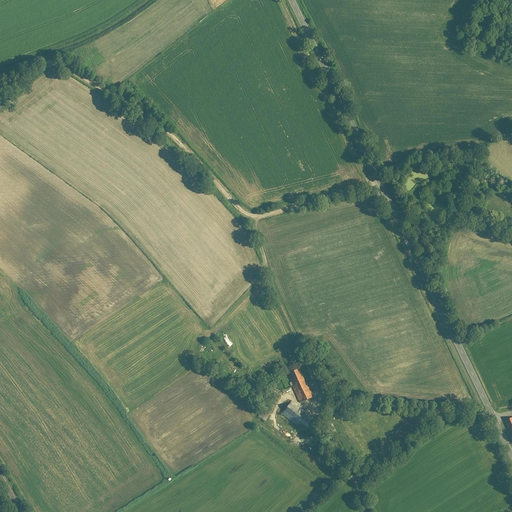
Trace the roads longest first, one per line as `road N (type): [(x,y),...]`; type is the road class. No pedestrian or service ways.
road 1 (secondary): [(487,409),(296,0)]
road 2 (track): [(0,95),(62,65),(170,134),(256,217),(369,185)]
road 3 (track): [(320,396),(237,207)]
road 4 (residential): [(487,409),(320,396)]
